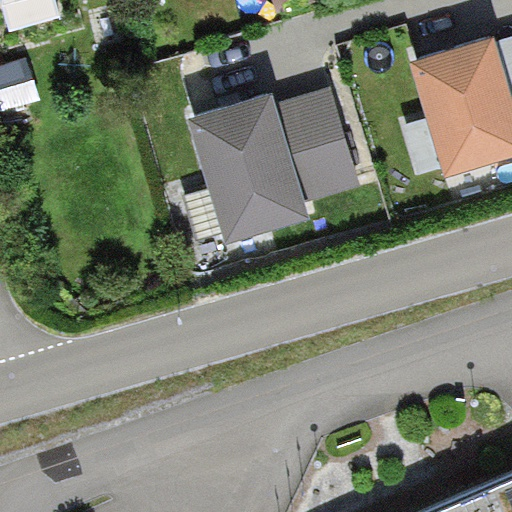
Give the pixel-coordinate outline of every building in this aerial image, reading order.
[(511,137),(511,66),(496,16),(409,42),(445,158),(511,137)] [(27,52),(0,59),(0,105),(39,94),(27,52)] [(273,72),(188,98),(226,225),(311,200),(308,190),(279,92),(273,72)] [(332,76),(279,92),(308,190),(361,174),(332,76)] [(511,511),(511,453),(378,511),(511,511)]
